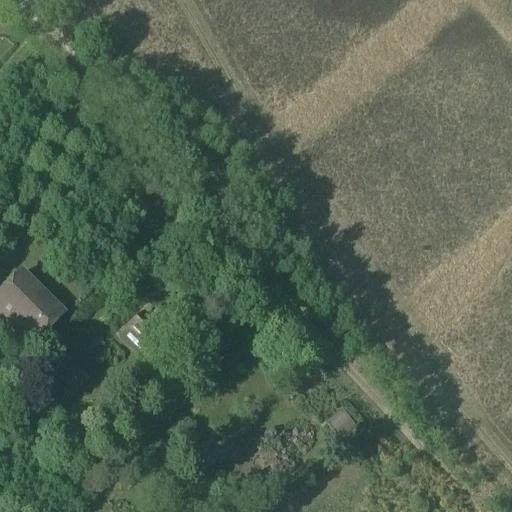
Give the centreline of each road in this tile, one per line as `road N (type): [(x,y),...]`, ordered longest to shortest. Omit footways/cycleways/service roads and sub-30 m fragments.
road 1 (track): [(480,511),(287,292),(233,194),(185,137),(90,67)]
road 2 (track): [(511,469),(467,420),(280,163),(177,0)]
